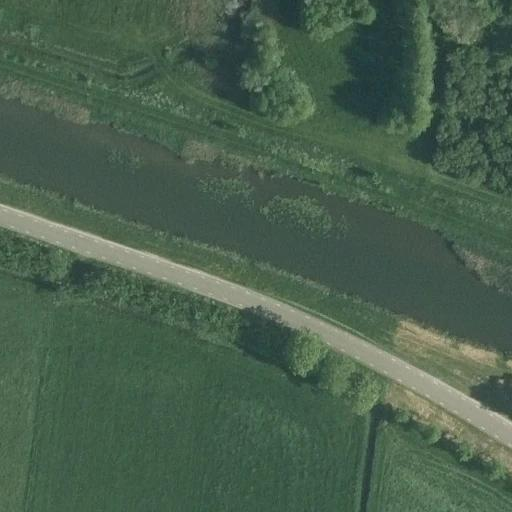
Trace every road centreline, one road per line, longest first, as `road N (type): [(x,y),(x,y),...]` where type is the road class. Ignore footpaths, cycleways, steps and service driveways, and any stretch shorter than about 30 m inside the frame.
road 1 (tertiary): [(0,216),(238,296),(355,348),(511,436)]
road 2 (track): [(0,14),(103,47),(150,44),(172,75),(511,203)]
road 3 (track): [(0,63),(370,182)]
road 4 (track): [(370,182),(511,234)]
